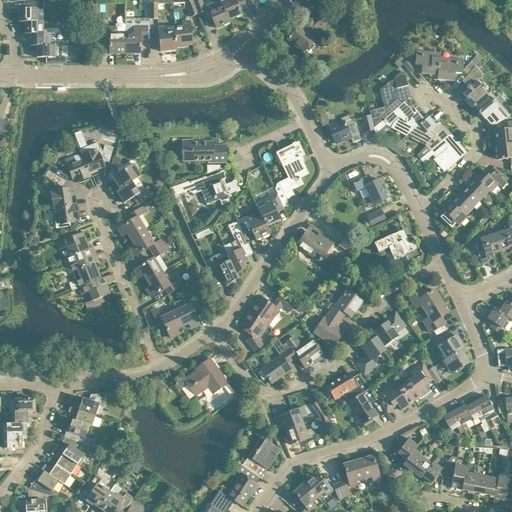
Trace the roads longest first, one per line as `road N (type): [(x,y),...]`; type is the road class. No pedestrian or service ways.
road 1 (residential): [(216,328),(273,396),(311,381),(338,357),(366,310),(442,261)]
road 2 (unclassified): [(11,78),(192,74),(239,50)]
road 3 (residential): [(216,328),(330,172)]
road 4 (residential): [(159,372),(98,222),(99,204)]
road 5 (residential): [(419,212),(477,146),(441,99),(426,95)]
road 6 (residential): [(380,436),(295,461),(256,511)]
road 7 (residential): [(485,375),(380,436)]
road 8 (residential): [(330,172),(359,158),(385,159),(419,212)]
road 9 (residential): [(0,491),(36,450),(55,387)]
